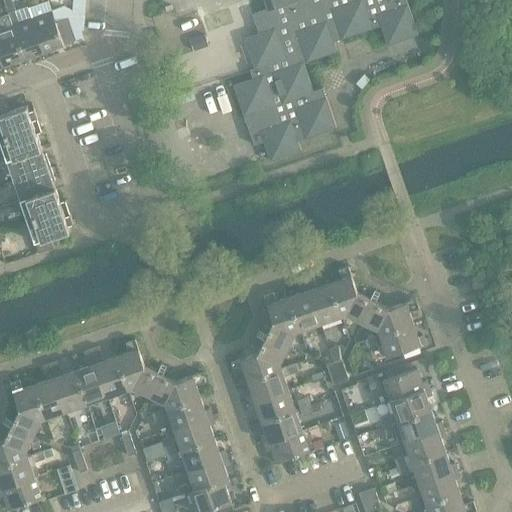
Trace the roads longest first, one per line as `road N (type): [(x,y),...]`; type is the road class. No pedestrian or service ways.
road 1 (residential): [(99,52),(152,204),(97,224),(44,71)]
road 2 (residential): [(506,485),(417,228)]
road 3 (residential): [(264,511),(259,497),(359,464)]
